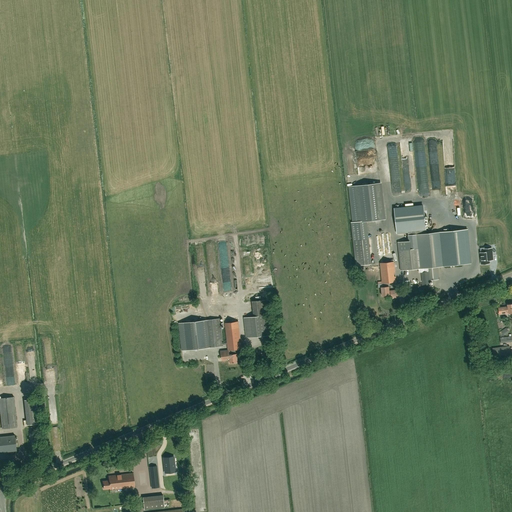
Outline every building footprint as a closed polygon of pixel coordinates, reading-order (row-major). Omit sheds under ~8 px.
[(352,223),(366,221),(386,219),(382,183),(348,186),(352,222),(352,223)] [(408,232),(426,230),(424,207),(395,209),(397,233),(408,232)] [(439,279),(438,267),(445,266),(442,232),(426,233),(408,235),(409,250),(399,251),(401,270),(418,269),(419,273),(422,272),(428,272),(429,280),(439,279)] [(486,253),(482,254),(483,265),(490,264),(490,256),(493,256),(493,249),(486,250),(486,253)] [(390,294),(390,291),(389,291),(389,287),(387,287),(387,283),(396,282),(395,277),(394,277),(394,273),(395,273),(394,262),(380,263),(382,283),(383,283),(384,287),(381,287),(382,296),(389,295),(389,294),(390,294)] [(391,298),(399,297),(398,290),(390,291),(390,294),(391,298)] [(271,335),(267,300),(252,301),(254,316),(244,318),(246,338),(271,335)] [(511,318),(511,304),(508,305),(508,307),(498,308),(499,314),(509,313),(511,313),(511,316),(511,318)] [(180,323),(183,350),(223,346),(223,345),(227,344),(228,350),(221,351),(222,360),(229,359),(230,363),(238,362),(237,354),(236,354),(235,350),(241,349),(241,342),(239,343),(239,339),(240,338),(238,321),(225,323),(227,342),(223,343),(220,319),(180,323)] [(494,363),(511,360),(509,346),(492,348),(494,363)] [(17,427),(14,397),(0,398),(0,413),(2,429),(17,427)] [(33,399),(26,400),(29,424),(40,423),(39,417),(35,417),(33,399)] [(0,451),(1,451),(1,452),(17,451),(15,435),(0,436),(0,451)] [(172,459),(163,460),(164,474),(173,473),(172,459)] [(134,487),(133,473),(121,475),(121,474),(116,475),(108,476),(109,481),(103,481),(103,489),(110,488),(110,489),(134,487)]
